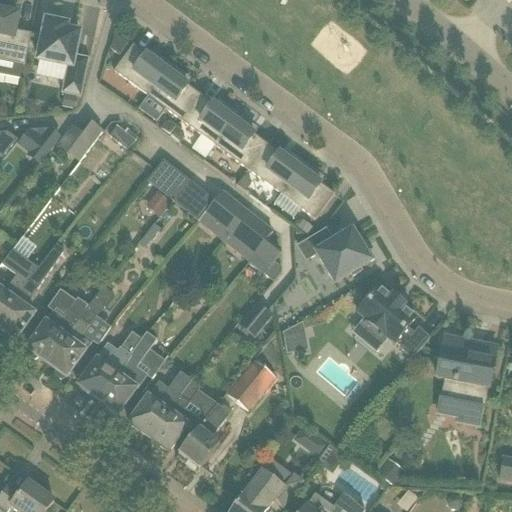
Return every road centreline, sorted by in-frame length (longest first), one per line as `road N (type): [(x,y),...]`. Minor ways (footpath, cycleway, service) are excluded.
road 1 (unclassified): [(511,310),(473,302),(424,267),(363,163),(139,0)]
road 2 (unclassified): [(165,511),(0,392)]
road 3 (unclassified): [(405,0),(511,90)]
